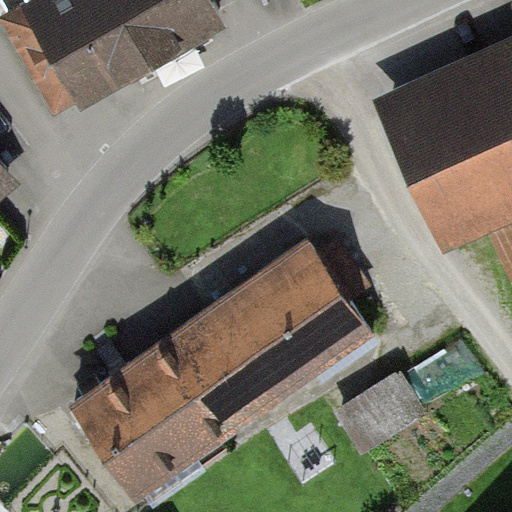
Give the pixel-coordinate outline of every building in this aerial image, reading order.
[(222,12),(215,0),(32,0),(8,14),(59,103),(222,12)] [(511,59),(392,112),(441,221),(511,189),(511,59)] [(0,179),(12,169),(0,155),(0,179)] [(319,241),(77,403),(141,499),(383,337),(319,241)] [(340,398),(369,451),(438,414),(409,361),(340,398)]
